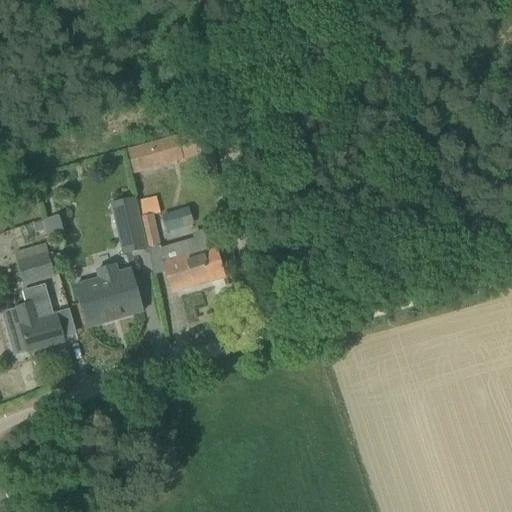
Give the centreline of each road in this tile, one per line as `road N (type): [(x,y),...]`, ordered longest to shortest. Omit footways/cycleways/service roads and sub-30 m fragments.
road 1 (track): [(264,337),(244,257),(208,0)]
road 2 (unclassified): [(0,425),(255,339)]
road 3 (track): [(255,339),(511,272)]
